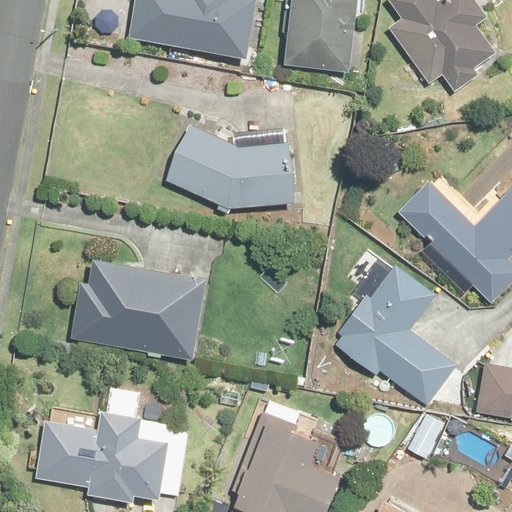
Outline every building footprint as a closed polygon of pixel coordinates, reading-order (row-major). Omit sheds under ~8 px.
[(235,12),(162,0),(105,0),(96,55),(224,77),(235,12)] [(343,0),(260,0),(245,83),(325,97),(343,0)] [(431,0),(416,8),(411,0),(384,0),(347,20),(393,106),(443,78),(445,81),(469,68),(432,0),(431,0)] [(213,238),(218,227),(272,210),(256,157),(217,169),(152,144),(128,204),(213,238)] [(451,237),(398,190),(363,230),(416,277),(413,280),(455,316),(458,313),(464,318),(499,278),(492,273),(511,250),(511,215),(487,195),(451,237)] [(181,302),(65,273),(44,356),(160,385),(181,302)] [(401,316),(396,313),(360,287),(357,292),(343,281),(322,310),(320,312),(329,319),(304,354),(307,356),(299,367),(335,393),(342,397),(345,393),(370,412),(391,427),(420,386),(374,353),(401,316)] [(511,393),(446,384),(437,443),(511,453),(511,393)] [(106,411),(81,407),(75,434),(66,446),(62,445),(51,443),(17,438),(15,445),(10,445),(7,464),(4,485),(1,503),(54,511),(53,511),(144,511),(154,453),(138,450),(108,445),(106,411)] [(271,427),(273,422),(243,409),(205,500),(214,503),(210,511),(306,511),(317,489),(305,484),(284,475),(294,453),(276,445),(268,442),(272,434),(269,433),(271,427)] [(354,477),(361,462),(371,445),(339,429),(322,461),(331,466),(354,477)] [(477,472),(421,437),(399,470),(455,505),(477,472)]
